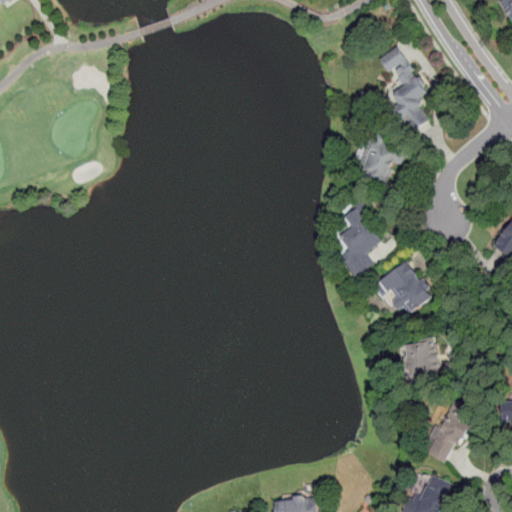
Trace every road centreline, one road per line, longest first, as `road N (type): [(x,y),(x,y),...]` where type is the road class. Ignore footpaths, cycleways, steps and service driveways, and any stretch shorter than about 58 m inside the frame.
road 1 (residential): [(511,110),(436,0)]
road 2 (residential): [(511,117),(445,179),(449,220)]
